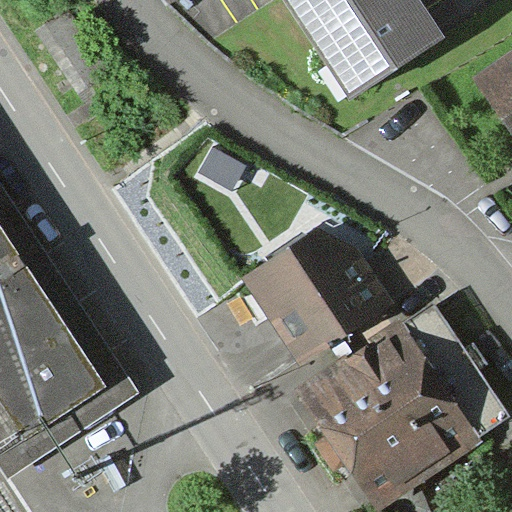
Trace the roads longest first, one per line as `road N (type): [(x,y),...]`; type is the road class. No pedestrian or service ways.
road 1 (tertiary): [(281,511),(0,84)]
road 2 (residential): [(127,11),(156,52),(207,94),(350,181),(431,219),(511,306)]
